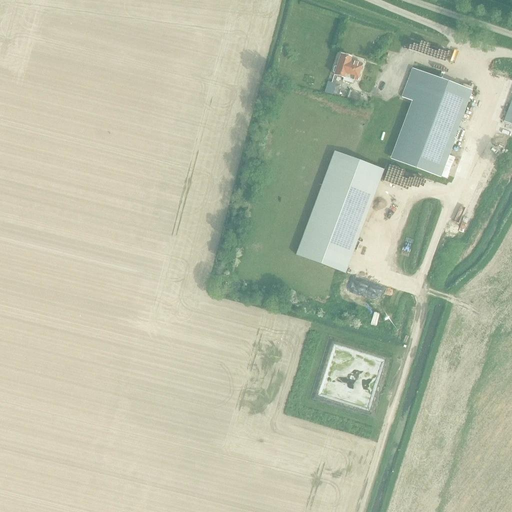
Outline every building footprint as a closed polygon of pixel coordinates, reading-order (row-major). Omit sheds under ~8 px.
[(353,79),(357,80),(361,67),(350,63),(351,60),(340,56),(336,68),(333,67),(331,73),(335,74),(334,76),(344,80),(343,83),(351,86),(353,79)] [(392,158),(439,175),(470,90),(412,69),(402,97),(413,102),(392,158)] [(511,97),(503,121),(511,124),(511,97)] [(295,255),(345,273),(383,169),(334,151),(323,180),(325,181),(297,255),(296,254),(295,255)] [(455,231),(460,218),(451,215),(446,227),(455,231)]
